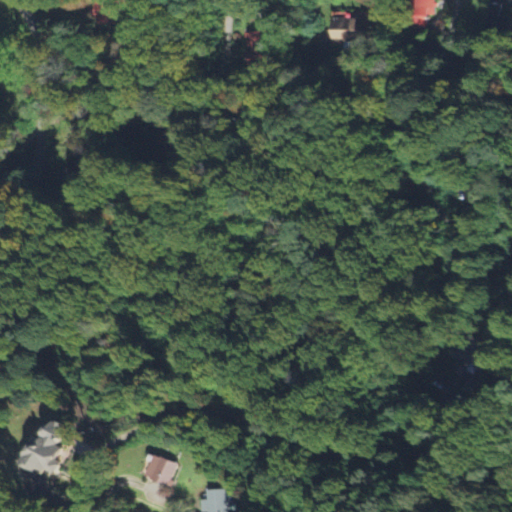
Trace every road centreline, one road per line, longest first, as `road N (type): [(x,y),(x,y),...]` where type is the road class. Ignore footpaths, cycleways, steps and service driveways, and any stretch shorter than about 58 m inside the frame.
road 1 (residential): [(87,511),(85,474),(105,445),(168,411),(328,393),(375,356),(413,296),(438,292),(460,266),(396,121),(444,42)]
road 2 (residential): [(511,62),(444,42),(151,85),(101,71),(30,26),(18,0)]
road 3 (residential): [(0,207),(33,177),(40,150),(30,26)]
